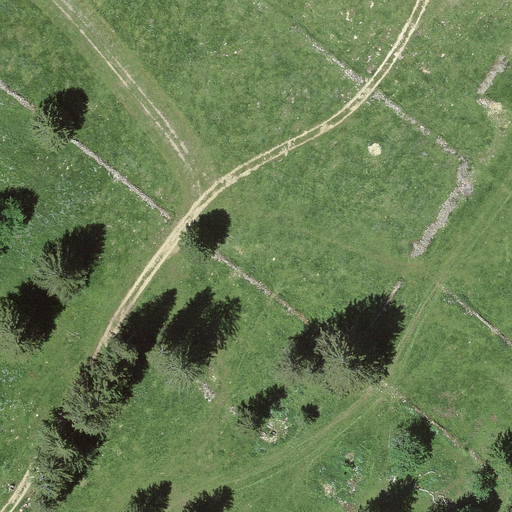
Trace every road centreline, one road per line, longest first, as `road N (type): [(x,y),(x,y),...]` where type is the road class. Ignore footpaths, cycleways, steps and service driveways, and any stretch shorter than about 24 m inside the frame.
road 1 (track): [(426,0),(396,61),(349,114),(250,169),(202,209),(4,511)]
road 2 (track): [(202,209),(186,153),(57,0)]
